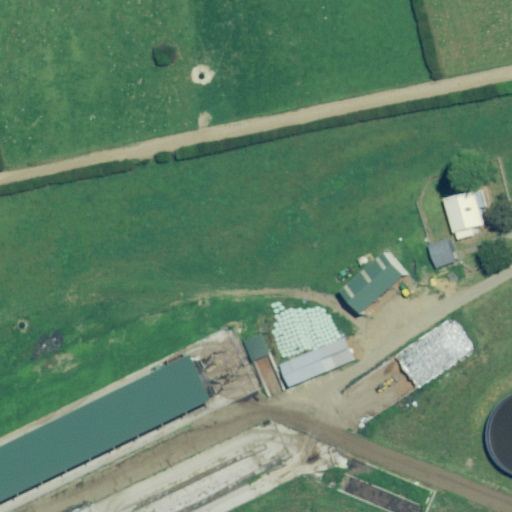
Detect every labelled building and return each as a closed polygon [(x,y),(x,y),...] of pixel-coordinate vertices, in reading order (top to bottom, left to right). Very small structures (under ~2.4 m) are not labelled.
[(451,201),(461,242),(483,237),(481,231),(494,228),(486,193),(451,201)] [(464,262),(453,239),(432,249),(443,272),(464,262)] [(414,276),(392,253),(349,294),(371,317),(414,276)] [(352,338),(285,365),(295,389),(362,361),(352,338)] [(289,392),(272,353),(253,361),(270,400),(289,392)]
